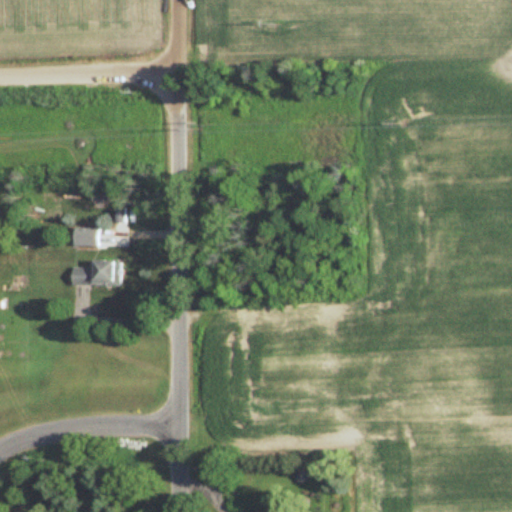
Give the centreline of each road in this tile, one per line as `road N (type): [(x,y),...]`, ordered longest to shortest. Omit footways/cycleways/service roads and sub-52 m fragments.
road 1 (residential): [(178,511),(181,0)]
road 2 (residential): [(0,450),(85,428),(178,427)]
road 3 (residential): [(180,75),(0,78)]
